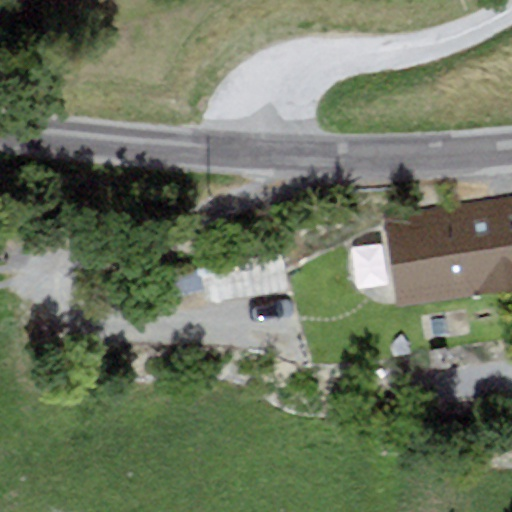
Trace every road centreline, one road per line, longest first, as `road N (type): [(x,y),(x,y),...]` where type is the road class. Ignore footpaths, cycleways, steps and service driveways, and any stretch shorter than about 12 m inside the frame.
road 1 (unclassified): [(0,138),(259,169),(447,169),(511,160)]
road 2 (track): [(259,169),(263,128),(275,102),(300,79),(340,65),(453,49),(511,20)]
